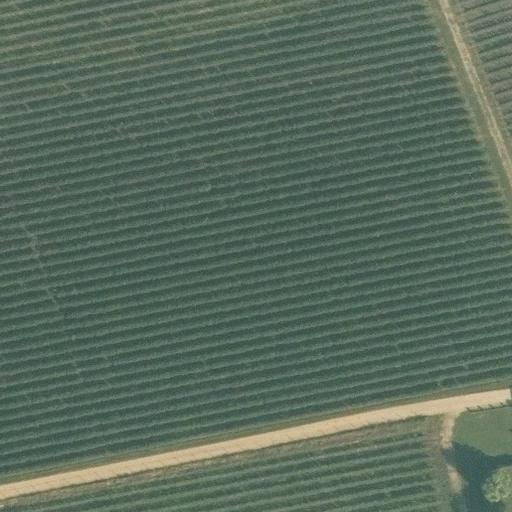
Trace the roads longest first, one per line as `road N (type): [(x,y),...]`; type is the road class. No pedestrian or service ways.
road 1 (track): [(0,494),(511,399)]
road 2 (track): [(511,165),(444,0)]
